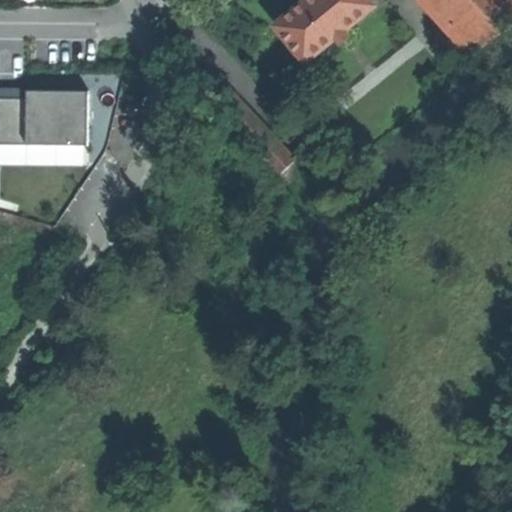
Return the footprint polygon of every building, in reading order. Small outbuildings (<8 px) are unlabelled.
[(289,43),(305,63),(375,5),(370,0),(306,0),(275,26),(289,43)] [(511,0),(429,0),(477,53),(511,28),(511,27),(510,25),(511,22),(511,0)] [(210,102),(305,201),(321,188),(223,84),(216,94),(210,102)] [(195,99),(199,102),(209,89),(204,85),(195,99)] [(67,91),(67,89),(0,87),(0,98),(28,99),(28,91),(67,91)] [(207,107),(210,102),(216,94),(209,89),(199,102),(207,107)] [(0,144),(89,146),(90,91),(67,91),(28,91),(28,99),(0,98),(0,144)] [(116,130),(117,159),(146,158),(145,129),(116,130)]
